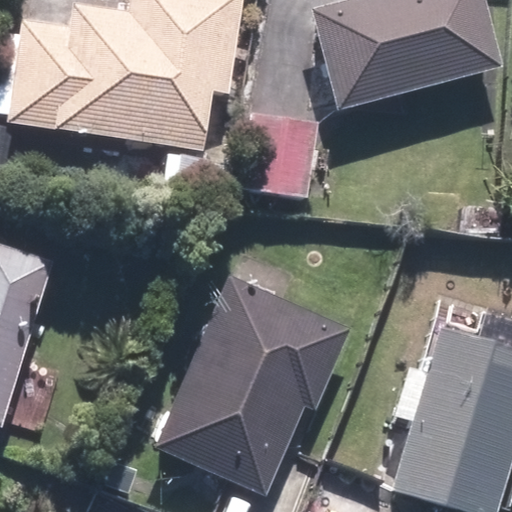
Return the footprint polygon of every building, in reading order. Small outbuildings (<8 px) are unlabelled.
[(17,29),(2,124),(209,157),(233,0),(123,0),(121,20),(69,12),(65,36),(17,29)] [(363,0),(305,16),(332,113),(491,69),(471,0),(363,0)] [(301,200),(310,128),(247,120),(238,192),(301,200)] [(0,406),(43,264),(0,251),(0,406)] [(341,330),(223,279),(151,446),(256,492),(294,404),(306,409),(341,330)] [(487,511),(511,425),(511,356),(433,334),(387,493),(452,511),(487,511)]
